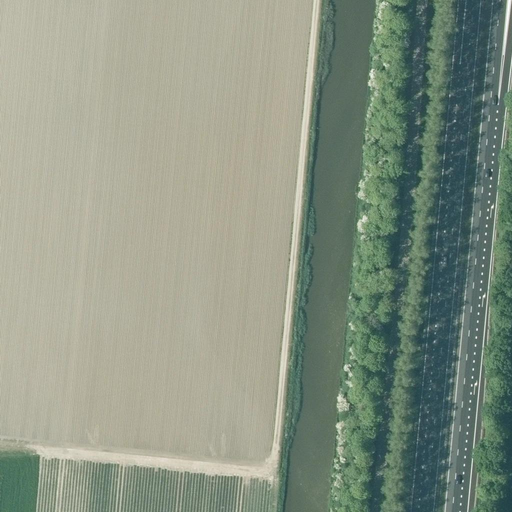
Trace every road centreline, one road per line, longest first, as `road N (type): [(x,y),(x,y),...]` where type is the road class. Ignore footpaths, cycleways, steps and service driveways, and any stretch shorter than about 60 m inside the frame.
road 1 (motorway): [(473,0),(423,511)]
road 2 (unclassified): [(377,511),(422,0)]
road 3 (track): [(317,0),(273,511)]
road 4 (motorway): [(452,511),(489,118)]
